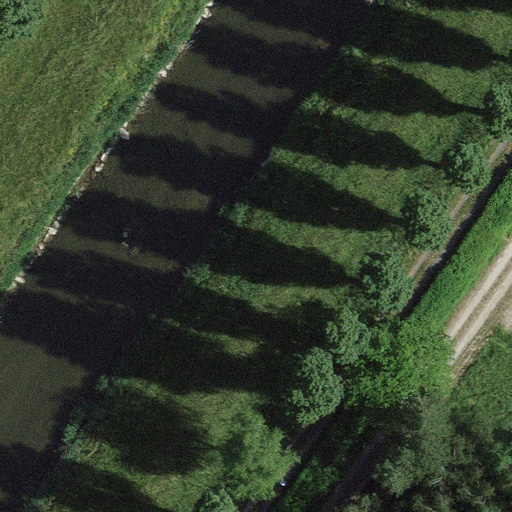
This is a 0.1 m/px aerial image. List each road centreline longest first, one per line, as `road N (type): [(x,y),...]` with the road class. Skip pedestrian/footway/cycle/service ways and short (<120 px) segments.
road 1 (track): [(511,139),(252,511)]
road 2 (track): [(511,262),(338,511)]
